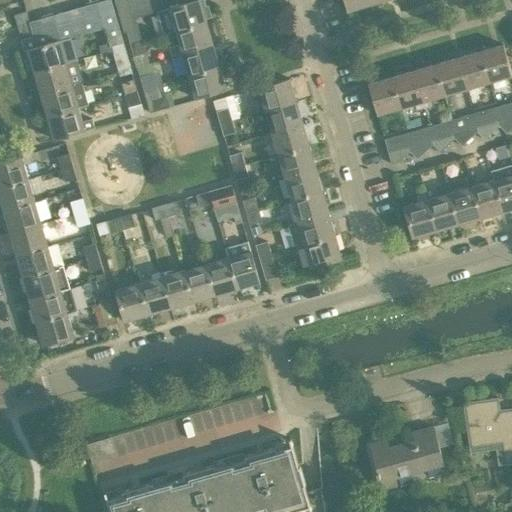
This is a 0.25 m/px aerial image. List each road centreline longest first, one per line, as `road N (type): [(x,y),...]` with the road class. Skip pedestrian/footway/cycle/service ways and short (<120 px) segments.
road 1 (residential): [(387,292),(299,0)]
road 2 (residential): [(13,399),(269,324)]
road 3 (residential): [(297,420),(511,363)]
road 4 (residential): [(297,420),(97,473)]
road 5 (residential): [(387,292),(511,252)]
road 6 (residential): [(269,324),(387,292)]
